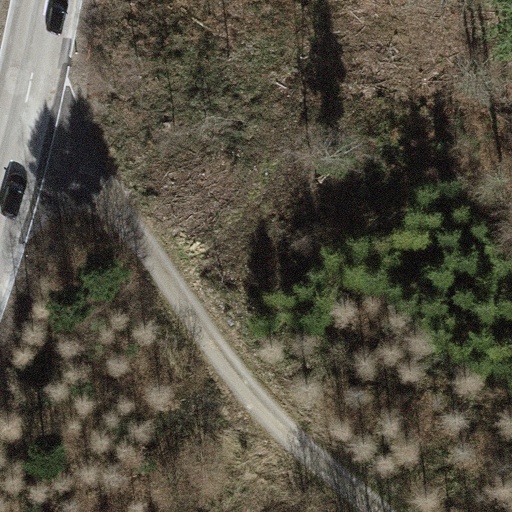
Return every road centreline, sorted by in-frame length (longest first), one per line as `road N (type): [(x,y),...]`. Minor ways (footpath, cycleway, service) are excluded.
road 1 (track): [(25,108),(107,192),(280,428),(379,511)]
road 2 (tertiary): [(0,202),(47,0)]
